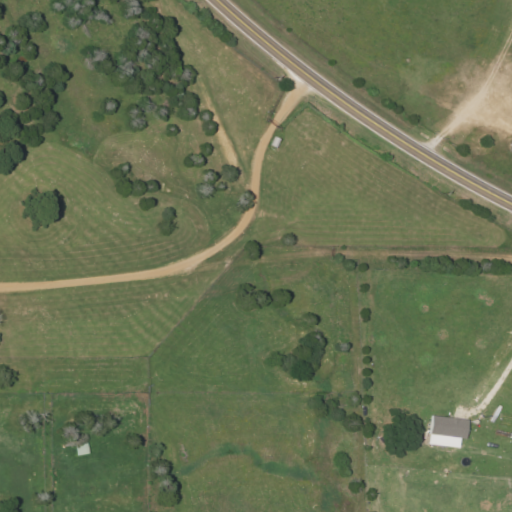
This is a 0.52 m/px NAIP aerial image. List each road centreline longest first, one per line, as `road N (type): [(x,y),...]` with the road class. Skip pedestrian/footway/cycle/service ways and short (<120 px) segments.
road 1 (track): [(301,70),(261,127),(236,224),(128,270),(0,289)]
road 2 (secondary): [(511,204),(357,112),(217,0)]
